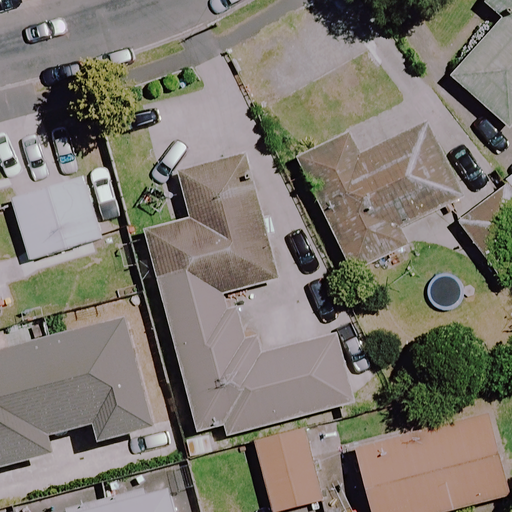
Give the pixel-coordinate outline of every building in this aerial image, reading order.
[(511,0),(482,0),(504,19),(448,82),(506,135),(511,127),(511,0)] [(458,207),(421,128),(353,160),(344,141),(295,164),(349,278),(409,251),(401,233),(458,207)] [(273,287),(241,162),(180,178),(192,223),(143,235),(197,448),(346,410),(329,342),(269,357),(264,335),(238,341),(227,299),(273,287)] [(104,244),(86,181),(8,204),(26,266),(104,244)] [(511,285),(511,205),(505,196),(455,234),(501,294),(511,285)] [(151,435),(121,323),(0,355),(0,476),(56,461),(51,443),(91,432),(95,450),(151,435)] [(302,435),(252,447),(267,511),(292,511),(319,506),(320,511),(463,511),(505,502),(485,418),(308,460),(302,435)] [(177,511),(173,492),(83,511),(177,511)]
